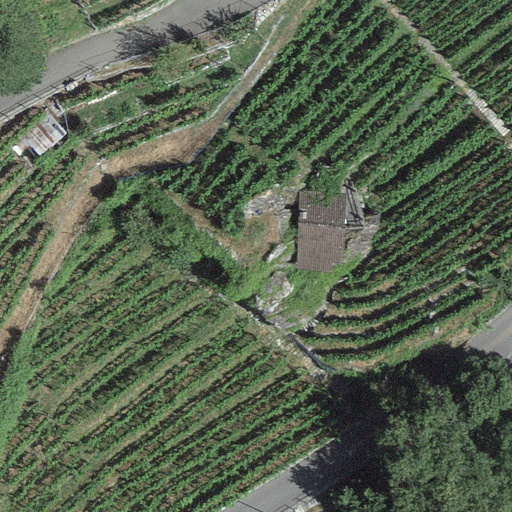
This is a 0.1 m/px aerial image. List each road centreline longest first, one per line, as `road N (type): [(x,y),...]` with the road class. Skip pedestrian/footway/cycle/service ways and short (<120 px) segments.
road 1 (unclassified): [(246,511),(403,410),(511,326)]
road 2 (unclassified): [(223,0),(46,71),(0,101)]
